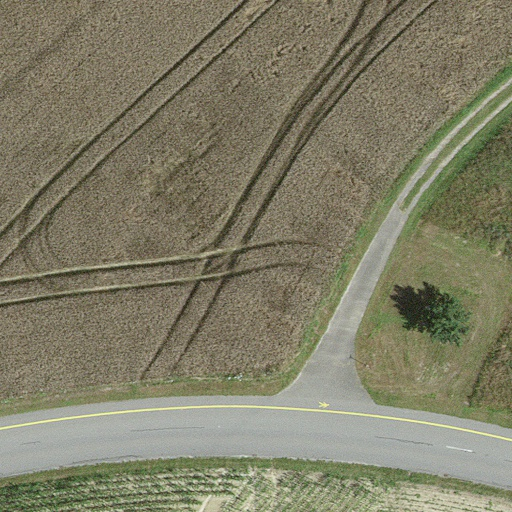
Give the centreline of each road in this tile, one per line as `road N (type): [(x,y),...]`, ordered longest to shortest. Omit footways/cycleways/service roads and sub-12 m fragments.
road 1 (unclassified): [(0,466),(59,454),(284,443),(511,473)]
road 2 (track): [(511,106),(448,164),(400,239),(346,346),(326,448)]
